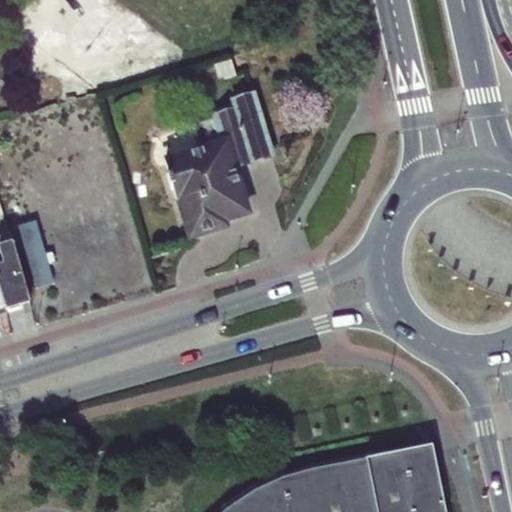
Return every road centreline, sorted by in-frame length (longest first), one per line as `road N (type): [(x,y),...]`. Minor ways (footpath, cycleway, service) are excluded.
road 1 (tertiary): [(0,416),(388,305)]
road 2 (tertiary): [(377,261),(0,381)]
road 3 (trunk): [(392,0),(427,176)]
road 4 (trunk): [(495,166),(462,4)]
road 5 (primary): [(468,357),(502,511)]
